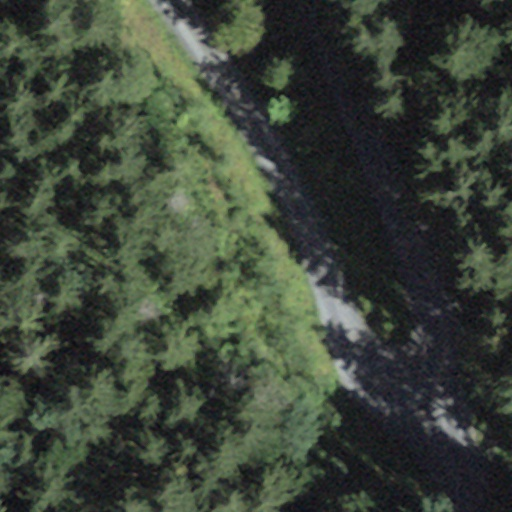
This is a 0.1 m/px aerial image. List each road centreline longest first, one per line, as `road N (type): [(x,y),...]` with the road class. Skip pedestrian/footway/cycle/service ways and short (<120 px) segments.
road 1 (unclassified): [(280,0),(470,415),(491,511)]
road 2 (track): [(470,415),(412,398),(373,368),(331,303),(269,148),(153,0)]
